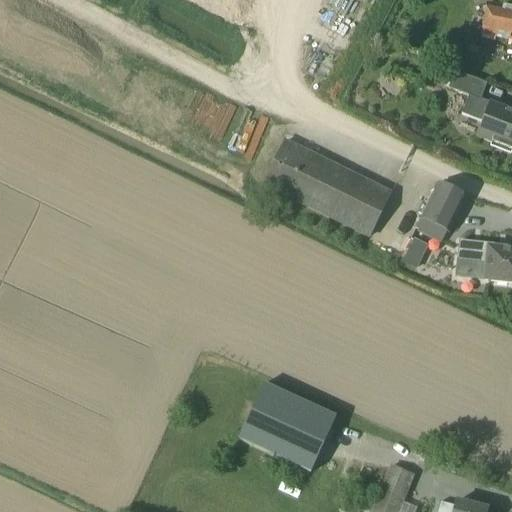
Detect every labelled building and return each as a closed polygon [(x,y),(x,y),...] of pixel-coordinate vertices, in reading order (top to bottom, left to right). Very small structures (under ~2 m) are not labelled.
[(511,10),(486,6),(480,36),(511,41),(511,10)] [(511,45),(495,42),(492,55),(511,59),(511,45)] [(453,74),(447,90),(468,98),(480,102),(486,86),(453,74)] [(468,98),(462,115),(483,123),(476,140),(511,153),(511,108),(503,105),(501,110),(489,105),(480,102),(468,98)] [(260,188),(271,193),(369,241),(392,194),(284,141),(260,188)] [(417,225),(410,234),(435,245),(441,233),(444,235),(457,205),(428,190),(413,224),(417,225)] [(459,243),(457,262),(480,264),(478,282),(511,285),(511,253),(498,252),(498,247),(486,246),(459,243)] [(263,385),(236,442),(310,475),(335,419),(263,385)] [(389,467),(371,511),(399,511),(414,477),(389,467)] [(486,511),(487,511),(455,503),(454,508),(440,505),(437,511),(486,511)]
